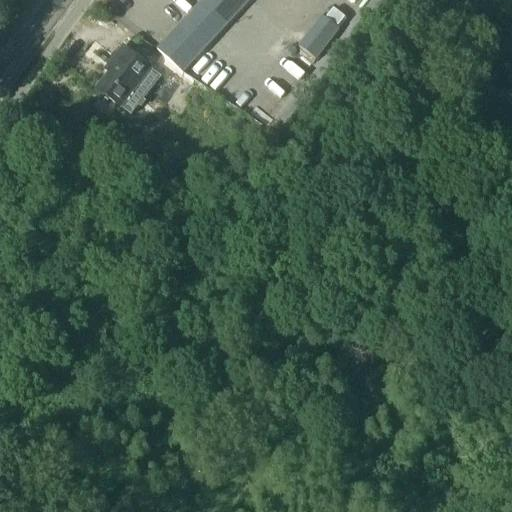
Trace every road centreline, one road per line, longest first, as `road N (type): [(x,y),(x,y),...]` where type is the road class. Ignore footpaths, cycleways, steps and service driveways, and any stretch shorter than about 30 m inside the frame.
road 1 (track): [(0,108),(220,177),(380,271),(511,319)]
road 2 (secondary): [(0,101),(70,0)]
